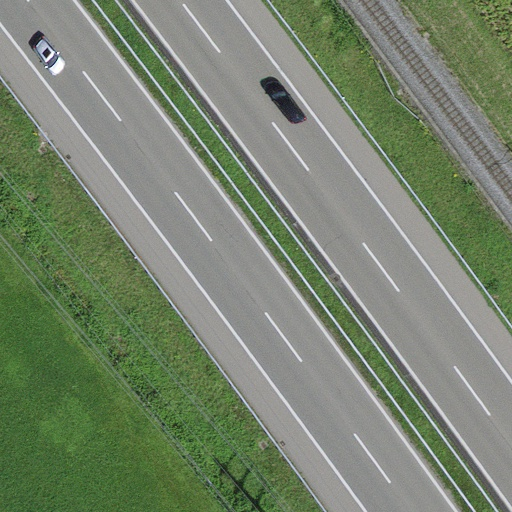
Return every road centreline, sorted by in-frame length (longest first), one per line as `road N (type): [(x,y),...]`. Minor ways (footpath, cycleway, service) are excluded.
road 1 (motorway): [(24,0),(409,511)]
road 2 (motorway): [(511,422),(183,0)]
